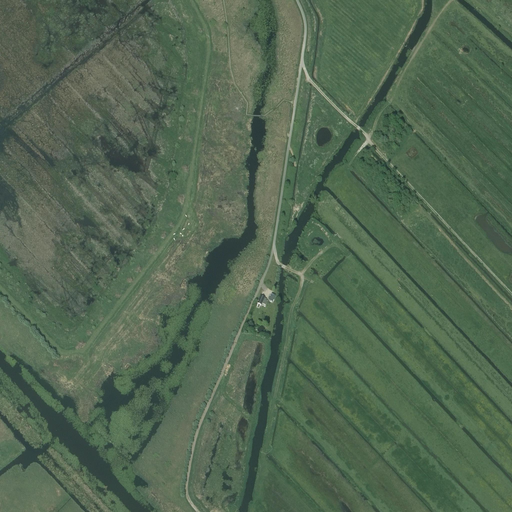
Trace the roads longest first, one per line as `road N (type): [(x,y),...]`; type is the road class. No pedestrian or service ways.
road 1 (track): [(187,0),(208,39),(185,201),(173,233),(75,346),(59,346),(0,281)]
road 2 (unclassified): [(234,343),(273,243),(305,28),(296,0)]
road 3 (track): [(511,294),(311,82),(301,61)]
road 4 (track): [(273,243),(278,263),(300,275),(266,446)]
road 5 (track): [(348,163),(452,0)]
road 6 (track): [(198,511),(186,494),(190,461),(234,343)]
